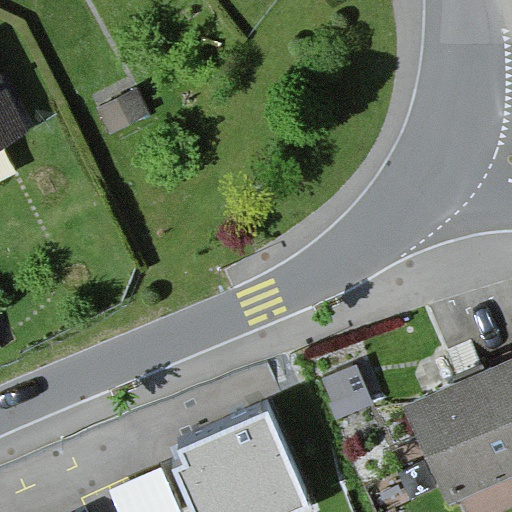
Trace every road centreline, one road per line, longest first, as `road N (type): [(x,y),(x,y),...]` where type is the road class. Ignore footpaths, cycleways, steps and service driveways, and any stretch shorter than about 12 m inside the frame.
road 1 (tertiary): [(0,411),(260,302),(397,224),(461,149)]
road 2 (tertiary): [(461,149),(462,0)]
